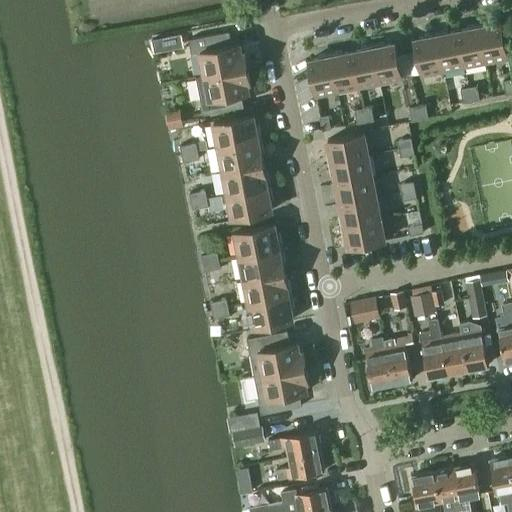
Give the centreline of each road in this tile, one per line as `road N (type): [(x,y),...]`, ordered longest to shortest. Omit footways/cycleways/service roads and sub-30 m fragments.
road 1 (residential): [(324,292),(273,33),(445,0)]
road 2 (residential): [(324,292),(511,253)]
road 3 (residential): [(368,456),(346,408),(324,292)]
road 4 (residential): [(368,456),(511,429)]
